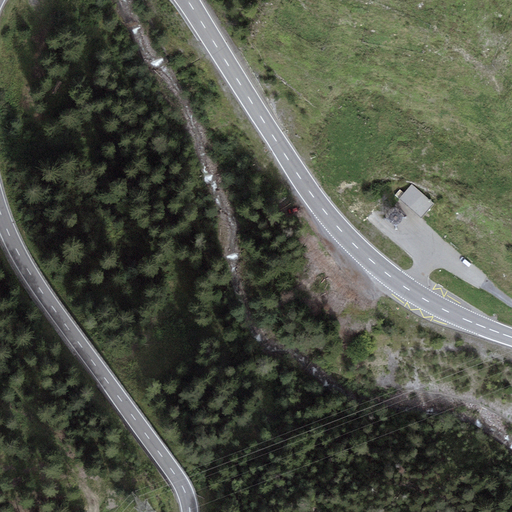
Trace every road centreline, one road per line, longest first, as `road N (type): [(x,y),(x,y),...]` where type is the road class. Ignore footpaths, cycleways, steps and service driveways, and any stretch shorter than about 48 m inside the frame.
road 1 (secondary): [(511,338),(431,306),(336,228),(289,168),(188,0)]
road 2 (track): [(511,173),(415,100),(310,59),(302,32),(334,31),(456,66),(511,59)]
road 3 (secondary): [(0,212),(33,280),(164,459),(187,511)]
road 4 (track): [(423,267),(353,196),(339,173),(345,157),(357,151),(492,205),(511,205)]
road 5 (track): [(511,45),(504,18),(472,9),(414,13),(387,0)]
road 6 (track): [(403,288),(443,259),(511,300)]
